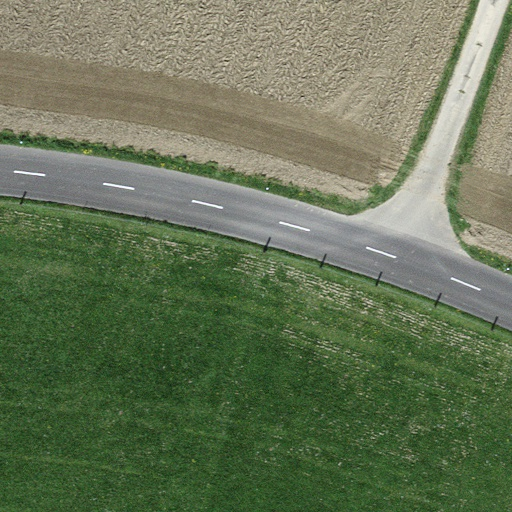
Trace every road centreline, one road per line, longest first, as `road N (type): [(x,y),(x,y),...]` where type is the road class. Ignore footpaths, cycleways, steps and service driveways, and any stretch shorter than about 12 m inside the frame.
road 1 (tertiary): [(0,169),(283,221),(511,304)]
road 2 (track): [(494,0),(401,260)]
